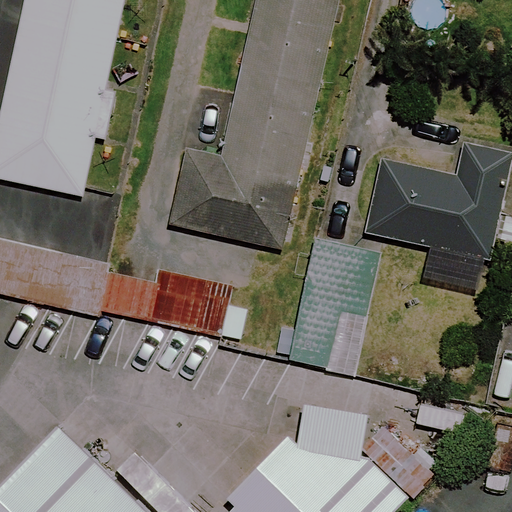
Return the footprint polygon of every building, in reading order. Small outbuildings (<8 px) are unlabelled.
[(30,0),(0,139),(0,178),(88,198),(101,137),(108,138),(118,92),(110,90),(130,0),(30,0)] [(340,0),(263,0),(228,154),(193,147),(175,224),(284,249),(340,0)] [(511,160),(511,156),(464,146),(458,172),(389,157),(372,234),(491,259),(511,160)] [(163,280),(0,239),(0,292),(103,318),(105,309),(242,343),(255,293),(165,270),(163,280)] [(321,239),(296,355),(342,365),(353,313),(372,317),(386,253),(321,239)] [(368,416),(274,511),(424,511),(445,491),(368,416)] [(167,511),(92,440),(22,511),(167,511)]
